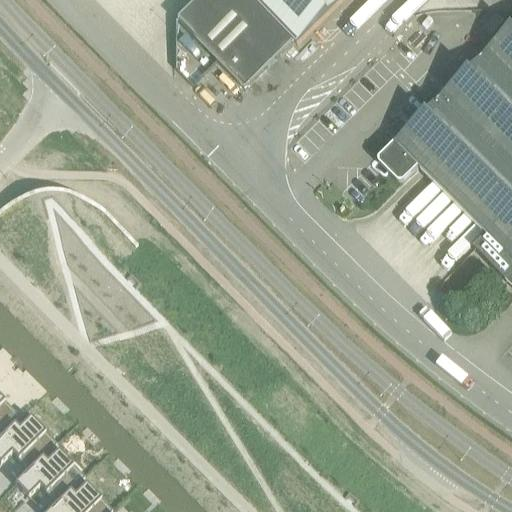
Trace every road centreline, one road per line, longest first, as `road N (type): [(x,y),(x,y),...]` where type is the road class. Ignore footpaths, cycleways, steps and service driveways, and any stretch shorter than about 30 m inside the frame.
road 1 (tertiary): [(0,27),(379,413),(432,461),(511,511)]
road 2 (tertiary): [(511,478),(395,394),(0,1)]
road 3 (unclassified): [(245,159),(443,363),(511,408)]
road 4 (unclassified): [(245,159),(408,0)]
road 5 (unclassified): [(96,0),(245,159)]
